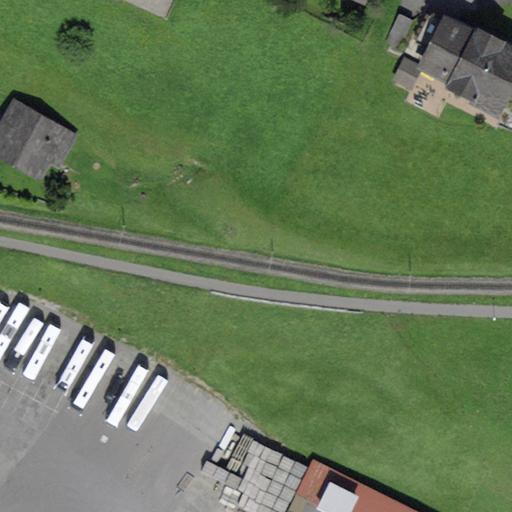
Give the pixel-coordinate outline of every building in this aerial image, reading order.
[(399,12),(386,40),(400,47),(413,19),(399,12)] [(470,99),(491,110),(511,70),(511,47),(479,30),(475,38),(430,16),(418,41),(432,48),(424,62),(452,77),(448,85),(471,97),(470,99)] [(410,83),(420,66),(406,58),(396,76),(410,83)] [(68,139),(17,110),(0,138),(0,147),(37,168),(46,152),(57,159),(68,139)] [(417,511),(312,459),(298,487),(347,511),(417,511)]
